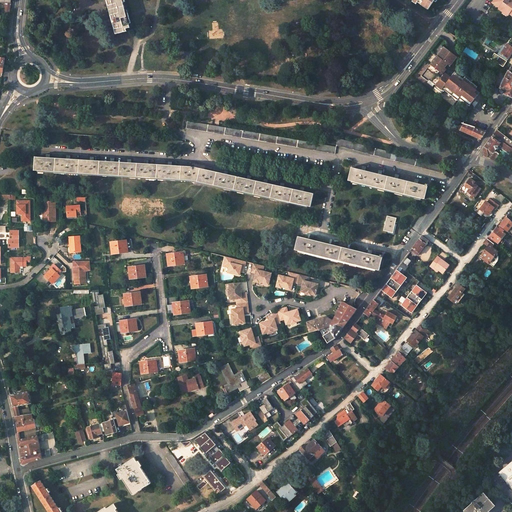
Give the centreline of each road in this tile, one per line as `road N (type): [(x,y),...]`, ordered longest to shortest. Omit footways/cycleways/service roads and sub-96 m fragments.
road 1 (tertiary): [(361,103),(169,78),(74,84)]
road 2 (residential): [(153,245),(162,329),(125,359),(137,436)]
road 3 (unclassified): [(257,479),(373,372)]
road 4 (unclassified): [(210,423),(338,340)]
road 5 (unclassified): [(373,372),(461,260)]
road 6 (unknown): [(366,302),(346,292),(313,304),(263,304),(248,275)]
road 7 (unclassified): [(338,340),(420,229)]
road 8 (unclassified): [(18,471),(137,436)]
